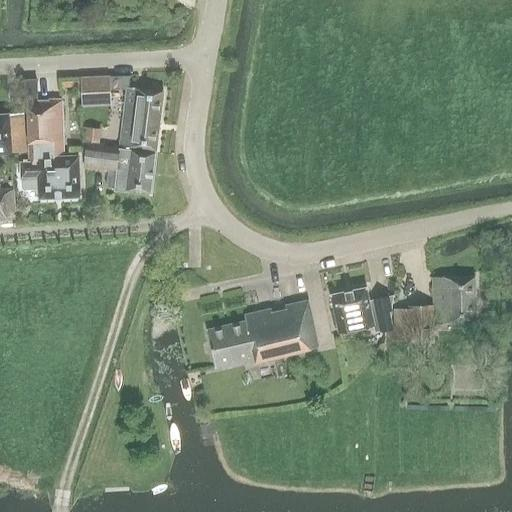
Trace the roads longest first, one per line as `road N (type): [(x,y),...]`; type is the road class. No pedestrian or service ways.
road 1 (tertiary): [(511,209),(312,252),(254,244),(212,212),(196,171),(217,0)]
road 2 (track): [(61,511),(136,264),(179,222)]
